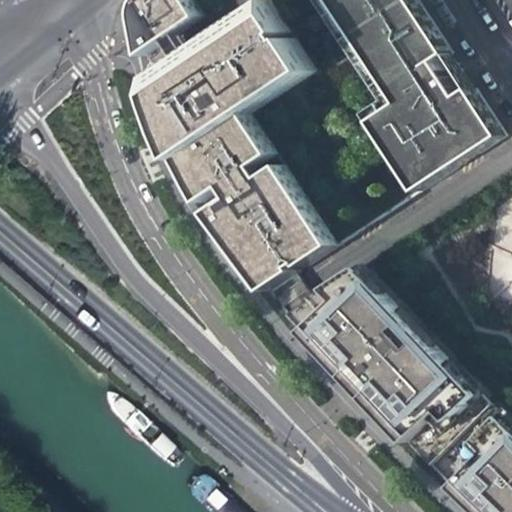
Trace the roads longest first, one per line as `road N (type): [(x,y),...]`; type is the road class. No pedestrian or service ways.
road 1 (secondary): [(0,103),(128,280),(312,455),(355,511)]
road 2 (secondary): [(275,386),(187,292),(162,252),(121,169),(87,63),(30,22)]
road 3 (secondary): [(275,386),(165,204),(133,144),(114,74),(68,0)]
road 4 (secondary): [(0,233),(336,511)]
road 5 (secondary): [(385,511),(275,386)]
